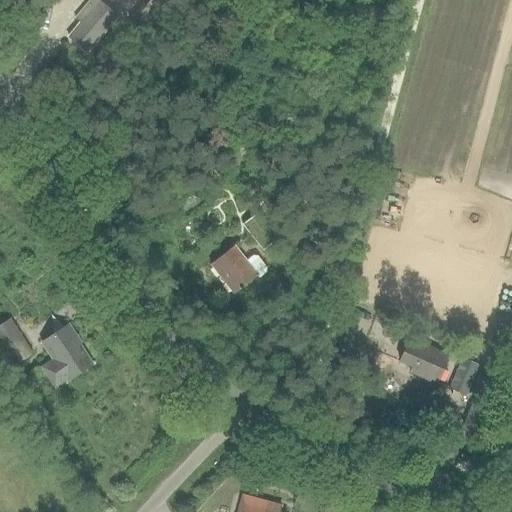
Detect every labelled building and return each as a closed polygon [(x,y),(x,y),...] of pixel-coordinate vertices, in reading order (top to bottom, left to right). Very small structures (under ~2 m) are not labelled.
[(87,55),(118,19),(95,0),(91,0),(78,16),(83,20),(68,38),(87,55)] [(132,36),(142,25),(132,17),(122,28),(132,36)] [(279,237),(264,218),(260,212),(243,225),(262,251),(279,237)] [(258,278),(267,271),(254,254),(245,262),(233,248),(210,266),(232,294),(255,275),(258,278)] [(0,363),(5,372),(33,354),(10,318),(0,324),(0,363)] [(68,382),(93,365),(79,345),(80,344),(69,326),(42,343),(53,361),(42,368),(55,389),(67,381),(68,382)] [(484,340),(470,333),(461,353),(475,359),(484,340)] [(473,399),(489,406),(511,355),(511,348),(498,342),(473,399)] [(420,351),(407,345),(399,363),(412,368),(409,373),(435,385),(448,357),(422,346),(420,351)] [(479,364),(464,358),(450,389),(466,396),(479,364)] [(407,444),(414,421),(403,417),(396,441),(407,444)] [(279,511),(281,506),(243,496),(238,511),(279,511)]
